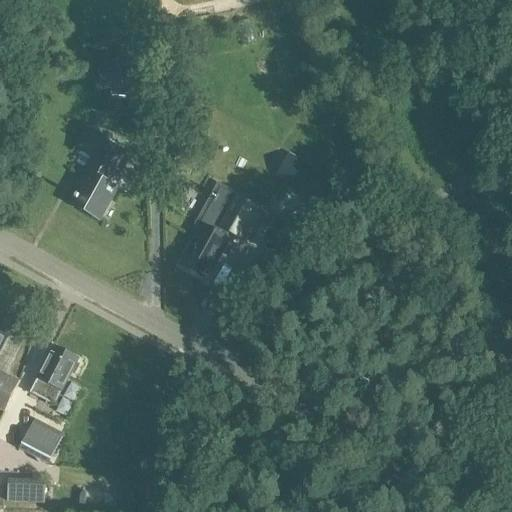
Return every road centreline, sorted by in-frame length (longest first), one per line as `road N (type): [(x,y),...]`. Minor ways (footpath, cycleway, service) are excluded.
road 1 (unclassified): [(227,364),(364,245),(511,156)]
road 2 (unclassified): [(475,511),(227,364)]
road 3 (unclassified): [(227,364),(0,239)]
